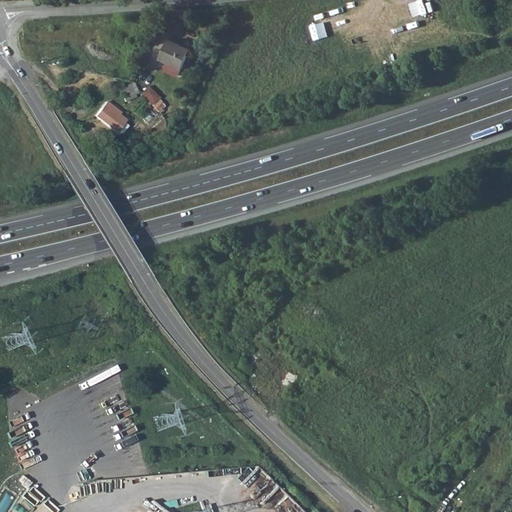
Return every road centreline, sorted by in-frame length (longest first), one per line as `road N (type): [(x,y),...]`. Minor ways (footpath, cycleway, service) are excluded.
road 1 (residential): [(0,46),(180,338),(359,511)]
road 2 (trunk): [(511,86),(231,176),(0,234)]
road 3 (trunk): [(0,265),(269,196),(511,118)]
road 4 (unclassified): [(0,21),(28,11),(196,0)]
